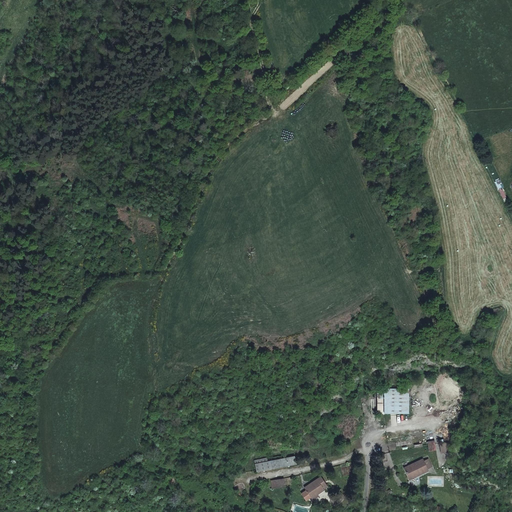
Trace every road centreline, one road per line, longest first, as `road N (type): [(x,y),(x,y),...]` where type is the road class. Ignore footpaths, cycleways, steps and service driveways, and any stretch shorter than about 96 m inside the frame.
road 1 (track): [(224,484),(152,464),(139,446),(156,377),(151,316),(159,287),(214,151),(227,132),(267,107),(256,0)]
road 2 (unknown): [(248,471),(365,443)]
